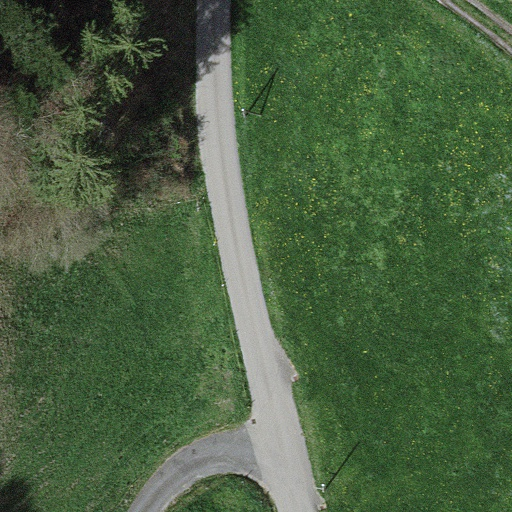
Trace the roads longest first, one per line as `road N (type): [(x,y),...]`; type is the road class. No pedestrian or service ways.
road 1 (unclassified): [(292,511),(228,208),(213,82),(214,0)]
road 2 (track): [(275,437),(187,463),(145,511)]
